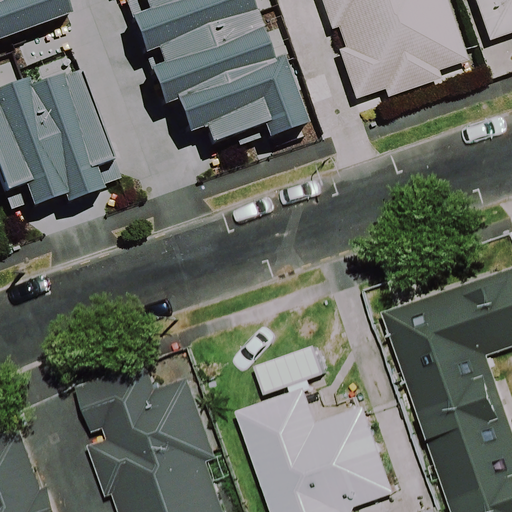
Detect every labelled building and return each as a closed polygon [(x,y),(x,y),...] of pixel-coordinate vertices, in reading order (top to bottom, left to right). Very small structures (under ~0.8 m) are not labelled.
[(0,0),(0,48),(59,27),(51,5),(48,0),(0,0)] [(263,146),(308,128),(271,33),(256,39),(250,23),(266,16),(259,0),(132,0),(138,13),(122,19),(148,84),(167,132),(194,121),(206,152),(258,132),(263,146)] [(437,0),(312,0),(325,35),(330,33),(337,54),(332,56),(350,107),(378,97),(381,104),(438,84),(435,77),(461,68),(437,0)] [(511,0),(468,0),(483,46),(511,36),(511,0)] [(104,170),(65,57),(11,76),(9,68),(0,70),(0,198),(20,192),(30,220),(99,196),(92,174),(104,170)] [(511,271),(511,270),(380,317),(450,511),(511,511),(511,438),(484,361),(511,351),(511,271)] [(215,460),(185,383),(78,425),(112,511),(220,511),(202,465),(215,460)] [(316,428),(304,393),(237,416),(270,511),(343,511),(391,496),(362,412),(316,428)] [(50,511),(38,479),(29,453),(0,464),(0,511),(50,511)]
